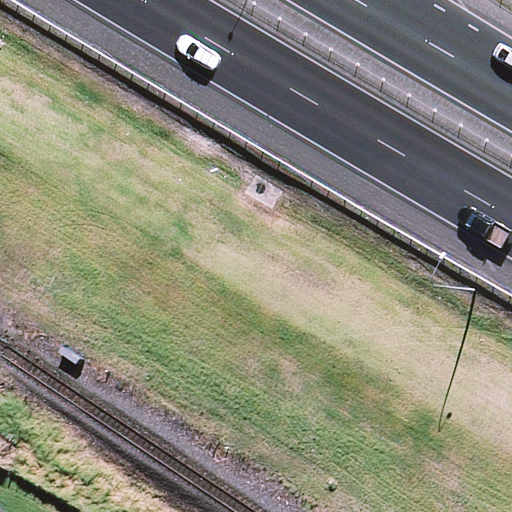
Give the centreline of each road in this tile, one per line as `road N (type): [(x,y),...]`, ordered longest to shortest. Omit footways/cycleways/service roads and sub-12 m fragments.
road 1 (motorway): [(511,208),(144,0)]
road 2 (motorway): [(364,0),(511,86)]
